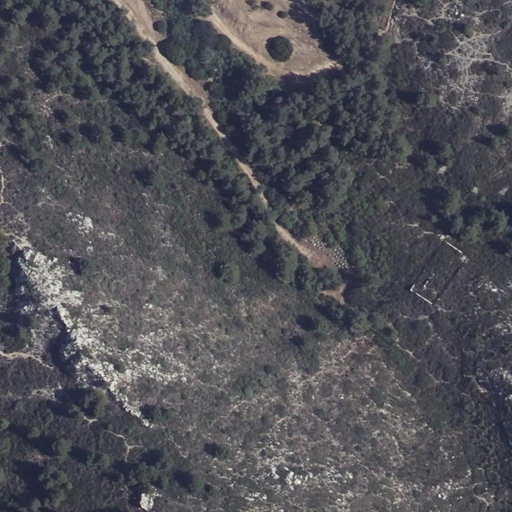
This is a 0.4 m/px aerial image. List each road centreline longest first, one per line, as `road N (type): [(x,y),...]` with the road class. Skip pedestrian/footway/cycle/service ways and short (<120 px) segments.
road 1 (track): [(116,0),(314,265)]
road 2 (track): [(198,0),(322,121)]
